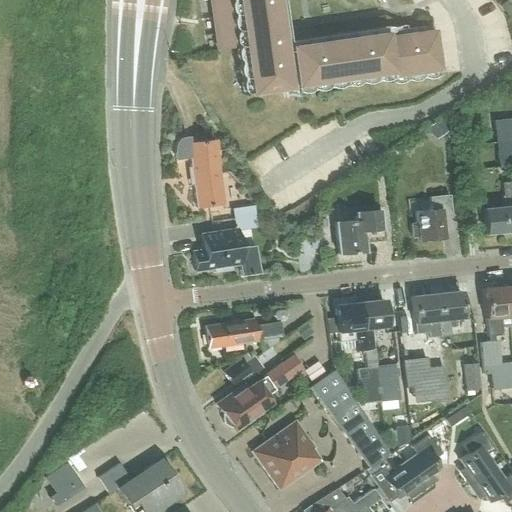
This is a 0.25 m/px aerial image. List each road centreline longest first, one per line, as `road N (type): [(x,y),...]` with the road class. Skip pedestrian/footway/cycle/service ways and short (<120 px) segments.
road 1 (residential): [(151,301),(511,264)]
road 2 (secondary): [(151,301),(132,128),(141,0)]
road 3 (secondary): [(246,511),(191,431),(151,301)]
